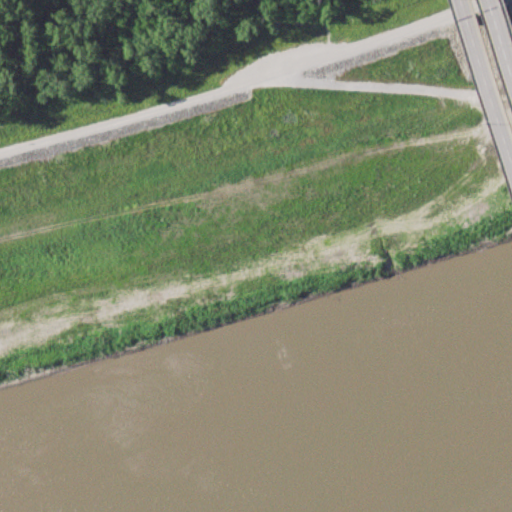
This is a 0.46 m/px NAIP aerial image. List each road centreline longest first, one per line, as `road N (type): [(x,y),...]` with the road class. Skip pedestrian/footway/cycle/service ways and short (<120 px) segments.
road 1 (track): [(511,2),(0,161)]
road 2 (primary): [(472,0),(511,123)]
